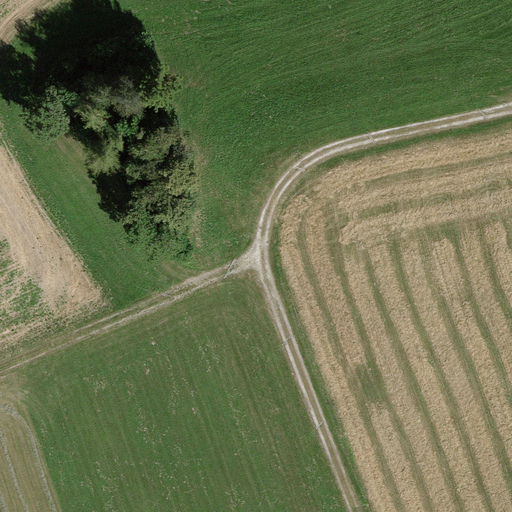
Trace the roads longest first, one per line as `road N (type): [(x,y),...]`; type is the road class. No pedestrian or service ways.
road 1 (track): [(511,114),(341,149),(301,172),(279,205),(268,236),(271,283),(353,511)]
road 2 (track): [(0,375),(269,258)]
